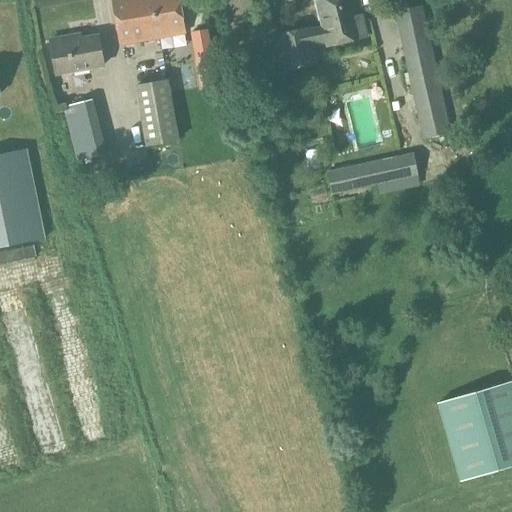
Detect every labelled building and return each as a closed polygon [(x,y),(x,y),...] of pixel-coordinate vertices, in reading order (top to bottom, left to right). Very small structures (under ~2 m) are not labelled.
[(111,0),(119,45),(184,33),(178,0),(111,0)] [(323,27),(310,30),(309,28),(275,35),(282,71),(317,64),(313,44),(326,42),(327,46),(365,38),(362,23),(358,24),(352,0),(328,0),(317,2),(323,27)] [(422,11),(403,15),(429,136),(448,132),(422,11)] [(56,75),(103,66),(97,36),(82,38),(82,34),(49,39),(56,75)] [(146,146),(178,140),(167,81),(135,86),(146,146)] [(78,161),(105,154),(91,100),(64,107),(78,161)] [(26,149),(0,154),(0,247),(44,239),(26,149)] [(330,194),(418,175),(413,154),(325,173),(330,194)] [(511,381),(437,404),(460,481),(511,465),(511,381)]
